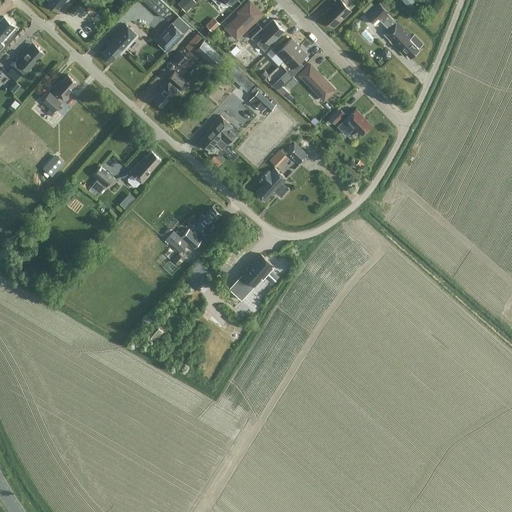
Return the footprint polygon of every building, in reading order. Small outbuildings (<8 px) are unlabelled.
[(49,0),(50,0),(48,3),(56,10),(64,1),(66,2),(67,0),(49,0)] [(161,0),(154,0),(149,6),(162,17),(170,8),(161,0)] [(196,1),(194,0),(180,0),(178,3),(185,11),(196,1)] [(240,13),(225,27),(236,38),(249,26),(246,23),(259,10),(249,0),(238,11),(240,13)] [(334,0),(336,1),(322,15),(333,27),(350,10),(340,0),(334,0)] [(386,12),(390,8),(382,0),(381,0),(366,15),(374,24),(379,19),(389,29),(384,34),(390,40),(404,56),(406,54),(410,57),(419,48),(418,48),(422,43),(414,34),(411,37),(397,21),(396,22),(386,12)] [(371,2),(362,10),(365,13),(366,14),(372,8),(374,6),(371,2)] [(0,49),(4,44),(0,41),(1,40),(9,32),(14,26),(4,16),(0,20),(0,49)] [(205,24),(211,31),(220,23),(214,17),(205,24)] [(257,43),(264,50),(284,30),(273,19),(263,28),(258,23),(247,33),(252,39),(259,33),(263,37),(257,43)] [(184,33),(172,22),(155,40),(167,51),(184,33)] [(121,53),(138,35),(126,24),(107,44),(109,46),(103,52),(112,61),(120,52),(121,53)] [(277,52),(284,60),(299,46),(291,38),(284,45),(279,41),(267,53),(271,57),(277,52)] [(204,40),(196,49),(213,65),(222,56),(204,40)] [(33,47),(30,44),(10,66),(12,67),(7,72),(16,80),(26,70),(27,71),(43,52),(35,45),(33,47)] [(292,76),(303,65),(299,61),(306,54),(299,46),(284,60),(288,64),(284,68),(292,76)] [(382,52),(382,56),(384,58),(388,58),(390,56),(390,52),(388,50),(384,50),(382,52)] [(174,58),(181,65),(188,58),(181,51),(174,58)] [(324,100),(335,89),(310,64),(299,74),(324,100)] [(160,91),(153,98),(162,106),(170,97),(178,88),(185,80),(174,71),(167,79),(158,89),(160,91)] [(52,89),(64,100),(71,92),(70,92),(77,83),(67,74),(61,81),(60,80),(52,89)] [(277,79),(272,85),(277,90),(282,85),(277,79)] [(14,93),(21,86),(15,80),(8,88),(14,93)] [(277,90),(282,95),(287,90),(282,86),(277,90)] [(272,99),(270,101),(258,90),(249,100),(262,112),(264,108),(268,112),(273,107),(276,110),(280,106),(277,103),(276,104),(272,99)] [(52,116),(55,112),(54,111),(62,102),(49,91),(41,100),(50,108),(46,112),(52,116)] [(328,117),(334,123),(345,113),(339,107),(328,117)] [(344,120),(337,126),(346,136),(353,129),(352,129),(354,127),(361,134),(371,124),(356,109),(344,120)] [(237,132),(232,127),(232,126),(220,115),(211,125),(212,126),(205,133),(206,134),(200,141),(209,149),(215,143),(222,149),(226,144),(237,132)] [(307,154),(294,142),(285,151),(299,164),(307,154)] [(161,159),(151,151),(146,156),(145,155),(130,172),(131,173),(127,178),(128,181),(134,186),(137,186),(141,182),(142,183),(149,174),(148,173),(161,159)] [(64,162),(58,157),(50,166),(47,163),(43,168),(52,176),(64,162)] [(106,186),(108,188),(115,179),(113,178),(114,176),(100,166),(93,175),(97,179),(91,186),(99,193),(106,186)] [(286,178),(274,167),(270,172),(268,170),(259,179),(263,183),(255,192),(264,200),(273,190),(280,196),(288,188),(282,183),(286,178)] [(132,192),(122,203),(128,208),(138,197),(132,192)] [(204,234),(208,229),(213,224),(212,222),(220,213),(212,206),(204,215),(202,213),(192,223),(204,234)] [(181,236),(194,248),(201,240),(189,228),(181,236)] [(165,238),(180,252),(188,243),(173,230),(165,238)] [(242,272),(237,277),(250,289),(261,276),(263,278),(274,265),(273,264),(274,263),(261,251),(252,262),(250,260),(241,271),(242,272)] [(179,265),(184,259),(178,253),(172,259),(179,265)] [(201,279),(209,270),(203,263),(194,272),(195,273),(188,280),(196,288),(204,281),(201,279)] [(227,297),(235,309),(244,304),(237,291),(227,297)] [(154,341),(163,331),(154,323),(145,333),(154,341)]
